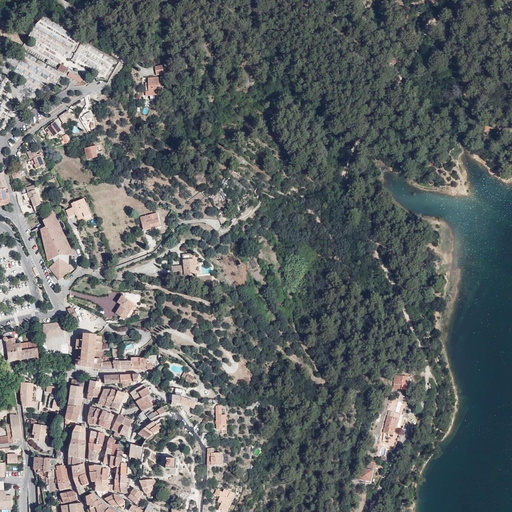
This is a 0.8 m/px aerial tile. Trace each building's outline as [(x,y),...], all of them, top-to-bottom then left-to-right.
[(36,27),(41,31),(44,26),(47,28),(51,22),(42,17),(36,27)] [(61,64),(58,69),(64,73),(68,68),(61,64)] [(163,65),(155,67),(157,75),(164,74),(163,65)] [(41,75),(46,78),(51,72),(46,69),(41,75)] [(68,75),(81,82),(82,80),(70,72),(68,75)] [(149,78),(149,83),(149,92),(146,92),(146,96),(159,96),(159,78),(149,78)] [(73,117),(68,111),(60,116),(63,123),(66,122),(66,123),(67,122),(68,123),(73,120),(71,118),(73,117)] [(84,121),(93,117),(90,112),(84,115),(85,116),(82,117),(84,121)] [(54,136),(62,130),(55,122),(45,129),(50,135),(52,134),(54,136)] [(88,159),(98,157),(96,151),(98,150),(96,146),(85,148),(88,159)] [(36,152),(33,153),(29,155),(31,160),(34,159),(36,164),(34,165),(36,169),(46,165),(42,156),(38,157),(36,152)] [(122,187),(130,191),(132,188),(121,183),(122,187)] [(31,198),(36,212),(44,209),(43,204),(41,204),(38,194),(37,194),(34,185),(26,188),(28,192),(24,194),(25,200),(31,198)] [(0,189),(0,205),(11,204),(9,193),(6,193),(5,188),(0,189)] [(83,213),(85,217),(91,215),(84,199),(72,204),(74,208),(67,211),(70,218),(77,215),(78,217),(82,215),(82,214),(83,213)] [(50,268),(56,276),(59,280),(64,276),(74,268),(72,266),(72,256),(75,256),(53,211),(43,221),(47,228),(41,230),(42,236),(48,261),(51,260),(53,265),(50,268)] [(160,226),(157,213),(141,217),(144,230),(160,226)] [(179,271),(179,272),(195,259),(184,260),(184,265),(184,268),(179,268),(179,265),(172,266),(172,271),(179,271)] [(195,259),(179,272),(179,275),(185,274),(185,276),(196,275),(195,259)] [(132,309),(133,310),(136,305),(124,298),(120,305),(114,313),(125,319),(132,309)] [(73,308),(68,309),(73,324),(78,323),(73,308)] [(43,325),(44,333),(45,333),(45,335),(63,333),(62,331),(63,331),(62,323),(43,325)] [(45,333),(44,333),(45,340),(64,337),(63,331),(62,331),(63,333),(45,335),(45,333)] [(102,350),(102,347),(103,343),(102,343),(102,337),(97,337),(97,336),(96,335),(84,334),(79,334),(78,340),(77,340),(76,350),(77,350),(76,367),(94,369),(95,359),(97,359),(98,358),(95,358),(96,351),(102,352),(102,351),(102,350)] [(4,337),(0,341),(0,353),(9,362),(23,360),(20,344),(18,345),(16,345),(15,335),(6,336),(4,337)] [(20,344),(23,360),(39,358),(37,342),(22,344),(20,344)] [(109,362),(110,360),(110,358),(103,357),(103,352),(102,351),(102,352),(96,351),(95,358),(98,358),(97,359),(95,359),(94,369),(102,370),(102,363),(109,362)] [(132,370),(141,369),(140,359),(140,358),(132,358),(132,362),(132,370)] [(141,369),(146,369),(152,369),(152,367),(152,364),(147,364),(147,358),(140,359),(141,369)] [(182,377),(192,383),(193,383),(195,380),(194,380),(195,378),(185,372),(182,377)] [(121,383),(120,375),(110,376),(110,384),(121,383)] [(134,382),(133,375),(120,375),(121,383),(122,383),(129,383),(134,382)] [(393,388),(407,390),(408,384),(407,383),(408,377),(395,375),(393,388)] [(22,402),(22,407),(34,408),(34,402),(32,402),(33,392),(33,385),(29,384),(22,383),(21,392),(22,402)] [(137,402),(143,399),(139,393),(146,389),(144,385),(131,393),(136,401),(134,402),(134,403),(137,402)] [(147,397),(150,395),(151,394),(154,393),(152,389),(149,391),(147,388),(146,389),(139,393),(143,399),(147,397)] [(100,391),(96,390),(90,389),(88,400),(91,400),(93,397),(97,398),(100,391)] [(106,406),(112,390),(104,390),(101,397),(98,405),(106,406)] [(112,407),(114,403),(119,392),(118,392),(113,390),(106,406),(112,408),(112,407)] [(120,405),(126,393),(123,393),(119,392),(114,403),(120,405)] [(405,396),(399,395),(399,399),(396,398),(396,400),(393,399),(388,416),(387,417),(383,432),(393,435),(395,427),(397,427),(401,414),(395,413),(399,401),(405,403),(407,397),(405,396)] [(59,410),(61,397),(55,396),(55,398),(50,397),(48,408),(59,410)] [(181,404),(182,397),(175,396),(173,396),(173,400),(173,403),(172,405),(177,406),(177,403),(181,404)] [(150,401),(147,397),(143,399),(137,402),(140,407),(150,401)] [(194,409),(197,403),(182,397),(181,404),(194,409)] [(82,400),(70,399),(69,406),(81,408),(82,400)] [(153,399),(150,401),(140,407),(143,412),(148,409),(149,409),(153,407),(152,404),(155,402),(153,399)] [(89,417),(94,419),(97,410),(95,409),(95,406),(95,405),(92,405),(89,417)] [(81,408),(69,406),(66,420),(66,423),(68,424),(69,421),(76,423),(79,417),(81,408)] [(227,434),(226,425),(222,425),(222,421),(226,421),(226,415),(222,416),(222,406),(216,407),(217,429),(217,430),(222,430),(222,434),(227,434)] [(166,412),(163,407),(154,413),(157,417),(166,412)] [(94,419),(100,420),(100,418),(103,413),(104,412),(97,410),(94,419)] [(100,418),(100,420),(104,421),(108,413),(107,413),(104,412),(103,413),(100,418)] [(138,415),(143,422),(148,418),(144,412),(138,415)] [(104,421),(111,423),(114,416),(109,414),(108,413),(104,421)] [(117,421),(117,422),(124,426),(130,428),(131,421),(125,418),(121,416),(121,415),(120,414),(119,415),(119,416),(117,421)] [(0,444),(15,443),(15,442),(14,440),(17,439),(21,439),(22,437),(19,415),(16,415),(10,416),(11,425),(12,426),(8,426),(7,426),(7,428),(7,429),(8,437),(0,437),(0,444)] [(89,424),(99,426),(99,420),(100,420),(94,419),(89,417),(89,424)] [(99,420),(99,426),(109,430),(111,423),(104,421),(100,420),(99,420)] [(117,422),(115,426),(122,430),(124,426),(117,422)] [(154,422),(147,428),(154,433),(161,429),(158,426),(154,422)] [(36,431),(35,439),(45,441),(46,433),(47,431),(49,431),(49,427),(35,425),(34,431),(36,431)] [(75,431),(74,433),(86,434),(85,428),(81,427),(77,426),(75,431)] [(118,438),(120,434),(122,430),(115,426),(113,430),(116,432),(114,436),(118,438)] [(122,430),(120,434),(124,436),(127,437),(128,437),(130,428),(124,426),(122,430)] [(142,431),(139,434),(147,440),(154,433),(147,428),(144,429),(142,431)] [(92,432),(91,438),(98,439),(104,441),(105,435),(92,432)] [(118,445),(115,444),(108,443),(107,449),(113,450),(112,457),(116,458),(118,445)] [(97,445),(90,444),(90,450),(98,454),(102,446),(97,445)] [(69,450),(69,456),(85,459),(86,446),(71,445),(69,450)] [(142,448),(132,445),(130,458),(140,459),(141,451),(142,448)] [(208,448),(208,454),(207,458),(211,458),(211,466),(222,466),(222,454),(213,454),(213,449),(208,448)] [(98,454),(90,450),(89,457),(89,461),(95,462),(98,454)] [(18,463),(18,454),(8,454),(8,463),(18,463)] [(85,459),(69,456),(69,464),(70,467),(73,467),(75,467),(85,464),(85,459)] [(34,469),(36,469),(39,469),(38,473),(45,474),(46,472),(49,472),(49,476),(49,478),(49,485),(50,493),(55,493),(56,488),(56,484),(57,471),(57,467),(57,459),(49,459),(35,458),(34,469)] [(167,460),(167,470),(177,471),(177,460),(167,460)] [(75,467),(73,467),(73,473),(85,470),(85,464),(75,467)] [(57,471),(56,484),(58,484),(69,481),(67,469),(66,469),(65,466),(63,467),(63,466),(57,466),(58,470),(57,471)] [(98,472),(103,476),(103,469),(104,469),(104,467),(95,466),(95,469),(98,472)] [(118,467),(116,472),(121,473),(121,476),(126,476),(127,468),(121,467),(118,467)] [(373,470),(367,469),(362,468),(359,479),(366,480),(371,481),(373,470)] [(85,470),(73,473),(74,479),(80,477),(79,477),(86,475),(85,470)] [(90,473),(93,482),(97,482),(97,480),(102,480),(103,476),(98,472),(90,473)] [(79,477),(80,477),(82,483),(83,487),(89,484),(86,475),(79,477)] [(94,489),(96,492),(102,492),(113,491),(113,485),(109,485),(108,480),(102,480),(97,480),(97,482),(93,482),(94,489)] [(146,494),(150,492),(154,491),(152,486),(155,485),(154,480),(140,480),(143,489),(145,494),(146,494)] [(58,484),(60,488),(60,491),(70,488),(69,481),(58,484)] [(85,492),(82,487),(77,489),(80,495),(85,492)] [(137,498),(139,500),(143,494),(140,492),(141,491),(140,491),(139,492),(135,488),(131,493),(137,498)] [(6,496),(6,491),(0,490),(0,509),(13,509),(12,495),(6,496)] [(218,502),(222,503),(218,510),(222,511),(227,511),(236,494),(232,492),(231,493),(224,490),(223,493),(217,490),(215,494),(220,497),(218,502)] [(74,492),(67,493),(71,502),(78,500),(74,492)] [(67,493),(61,494),(63,499),(64,503),(64,504),(71,502),(67,493)] [(128,497),(136,504),(139,500),(137,498),(131,493),(128,497)] [(88,505),(88,506),(89,508),(87,508),(88,510),(92,509),(100,506),(100,505),(102,504),(100,500),(97,501),(93,494),(86,497),(88,505)] [(123,497),(114,495),(117,501),(119,505),(119,506),(120,506),(122,509),(125,508),(125,503),(123,497)] [(83,511),(82,503),(70,505),(71,511),(83,511)] [(151,511),(154,507),(149,503),(145,511),(146,511),(151,511)]
